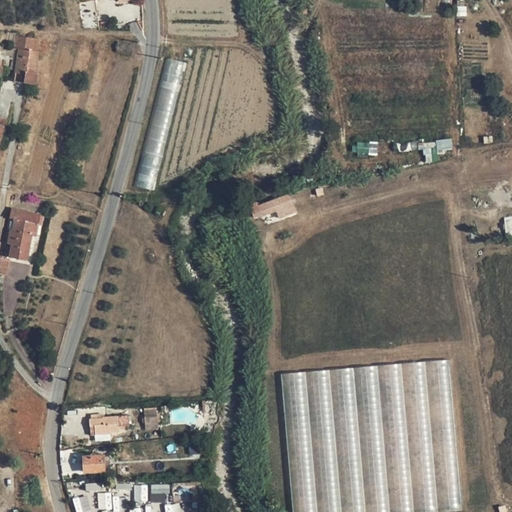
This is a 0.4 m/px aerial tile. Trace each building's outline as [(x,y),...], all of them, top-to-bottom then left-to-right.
[(98,17),(95,1),(79,3),(82,19),(98,17)] [(456,16),(466,16),(466,6),(456,6),(456,16)] [(99,27),(98,17),(82,19),(83,29),(99,27)] [(37,52),(39,39),(15,36),(13,48),(19,49),(16,70),(14,81),(37,84),(39,73),(36,73),(39,52),(37,52)] [(118,42),(116,51),(132,54),(133,45),(118,42)] [(13,48),(10,69),(16,70),(19,49),(13,48)] [(162,58),(139,187),(156,190),(179,61),(162,58)] [(435,140),(437,151),(453,150),(451,138),(435,140)] [(377,156),(377,142),(357,141),(356,155),(377,156)] [(289,193),(250,207),(255,219),(277,211),(279,218),(296,212),(289,193)] [(37,236),(41,214),(12,209),(8,229),(11,230),(8,243),(12,244),(10,257),(28,260),(33,235),(37,236)] [(10,260),(4,259),(0,258),(0,274),(7,276),(10,260)] [(402,365),(283,372),(290,511),(317,511),(314,464),(323,463),(325,505),(326,505),(325,511),(340,511),(339,477),(347,477),(350,511),(347,511),(365,511),(364,497),(375,496),(375,511),(390,511),(388,470),(408,469),(402,365)] [(158,429),(156,408),(143,409),(145,430),(158,429)] [(104,417),(104,418),(91,419),(90,419),(90,425),(95,425),(95,434),(110,433),(118,433),(117,426),(129,425),(129,416),(104,417)] [(84,457),(84,472),(103,471),(103,456),(84,457)] [(168,502),(168,484),(151,484),(151,502),(168,502)] [(174,484),(174,492),(197,491),(197,484),(174,484)] [(147,499),(147,485),(134,485),(134,499),(147,499)] [(428,500),(436,497),(432,489),(425,492),(428,500)] [(174,492),(174,500),(197,499),(197,491),(174,492)] [(98,494),(98,509),(111,509),(110,493),(98,494)] [(86,496),(73,498),(75,511),(83,511),(90,511),(86,496)]
